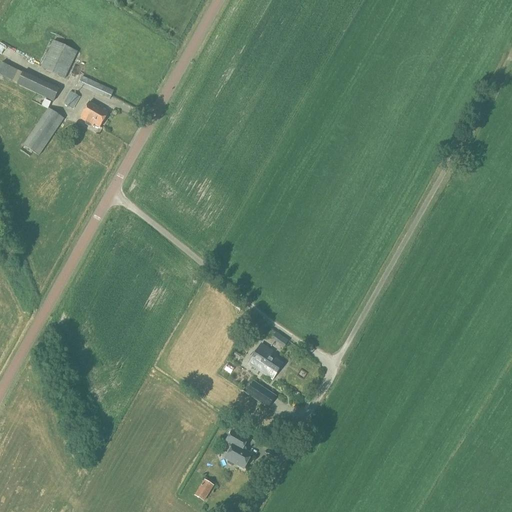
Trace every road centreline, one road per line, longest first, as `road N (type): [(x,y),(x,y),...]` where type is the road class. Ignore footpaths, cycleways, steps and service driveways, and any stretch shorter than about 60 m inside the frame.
road 1 (unclassified): [(334,367),(112,191)]
road 2 (unclassified): [(334,367),(455,153)]
road 3 (unclassified): [(0,401),(112,191)]
road 4 (unclassified): [(112,191),(218,0)]
road 5 (unclassified): [(251,511),(334,367)]
